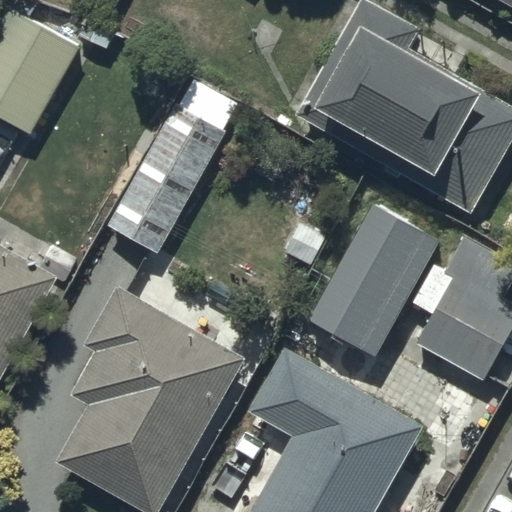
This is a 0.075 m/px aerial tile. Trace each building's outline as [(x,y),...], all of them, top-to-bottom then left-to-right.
[(382,0),(356,0),(297,108),(472,207),(511,134),(511,99),(478,81),(480,76),(411,38),(420,21),(382,0)] [(80,39),(11,1),(0,21),(0,109),(32,127),(80,39)] [(240,98),(191,72),(108,218),(160,247),(240,98)] [(440,231),(373,195),(309,310),(376,347),(440,231)] [(0,367),(56,268),(0,236),(0,367)] [(458,272),(435,260),(414,298),(432,308),(421,328),(407,321),(400,334),(392,330),(384,345),(411,360),(421,341),(484,375),(486,371),(510,384),(511,380),(511,357),(500,351),(511,328),(511,292),(461,266),(458,272)] [(243,350),(119,281),(87,338),(97,344),(72,389),(88,398),(56,454),(155,509),(243,350)] [(368,511),(420,420),(285,345),(251,405),(296,430),(250,511),(368,511)]
